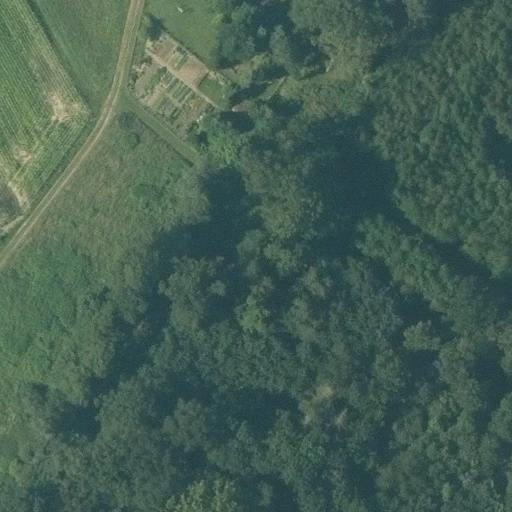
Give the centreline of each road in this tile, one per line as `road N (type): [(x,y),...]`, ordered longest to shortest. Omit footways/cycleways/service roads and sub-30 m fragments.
road 1 (track): [(511,382),(411,317),(117,93)]
road 2 (track): [(135,0),(117,93),(0,256)]
